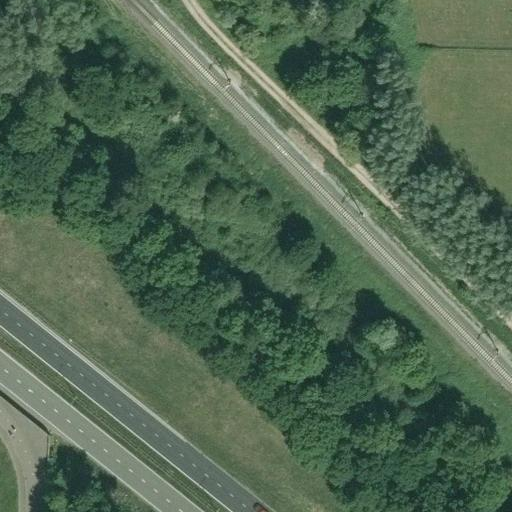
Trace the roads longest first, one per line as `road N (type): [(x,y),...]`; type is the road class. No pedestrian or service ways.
road 1 (primary): [(251,511),(0,310)]
road 2 (primary): [(0,371),(170,511)]
